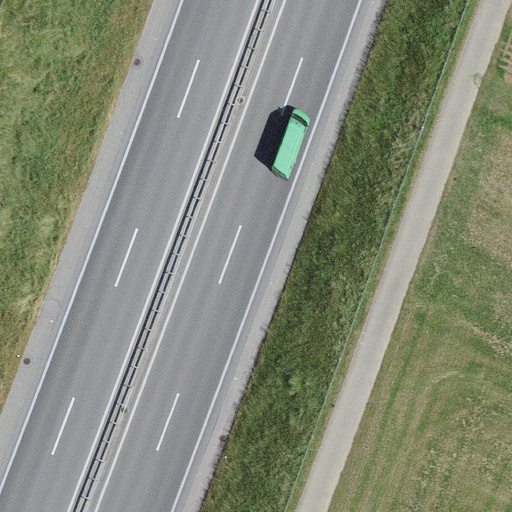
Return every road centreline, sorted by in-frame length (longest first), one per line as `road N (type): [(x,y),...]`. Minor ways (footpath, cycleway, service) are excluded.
road 1 (motorway): [(218,0),(27,511)]
road 2 (motorway): [(130,511),(320,0)]
